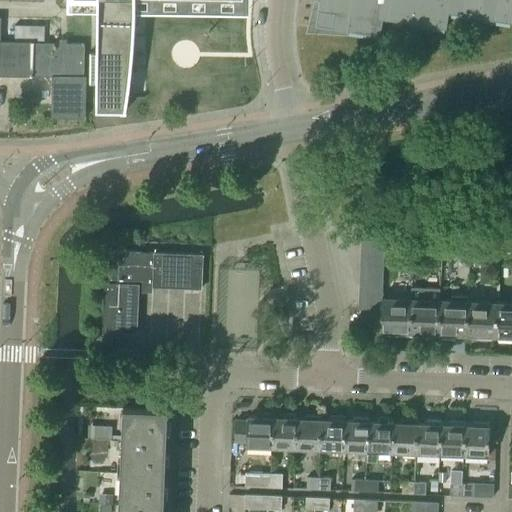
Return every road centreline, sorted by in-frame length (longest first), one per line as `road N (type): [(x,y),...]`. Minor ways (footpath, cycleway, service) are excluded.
road 1 (residential): [(326,380),(326,311),(289,128)]
road 2 (tertiary): [(289,128),(511,88)]
road 3 (tertiary): [(2,511),(10,317)]
road 4 (residential): [(511,388),(326,380)]
road 5 (tertiary): [(161,151),(50,163),(18,197)]
road 6 (tertiary): [(37,213),(66,186),(161,151)]
road 7 (residential): [(206,511),(216,381)]
road 8 (tertiary): [(161,151),(289,128)]
road 9 (residential): [(289,128),(273,45),(275,0)]
